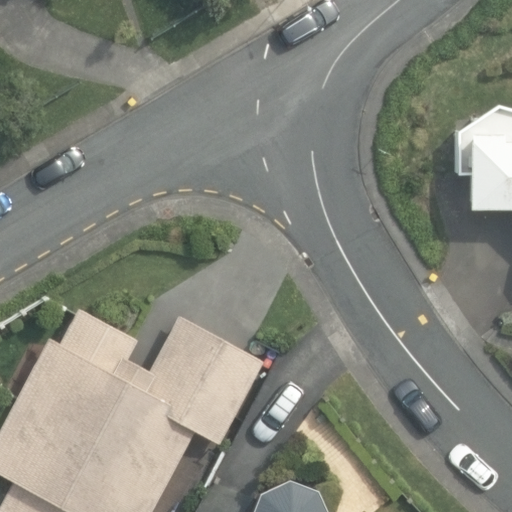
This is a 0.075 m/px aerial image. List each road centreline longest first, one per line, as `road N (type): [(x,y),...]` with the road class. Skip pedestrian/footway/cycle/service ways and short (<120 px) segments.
road 1 (residential): [(511,445),(397,305),(260,98)]
road 2 (residential): [(0,248),(260,98)]
road 3 (residential): [(260,98),(378,0)]
